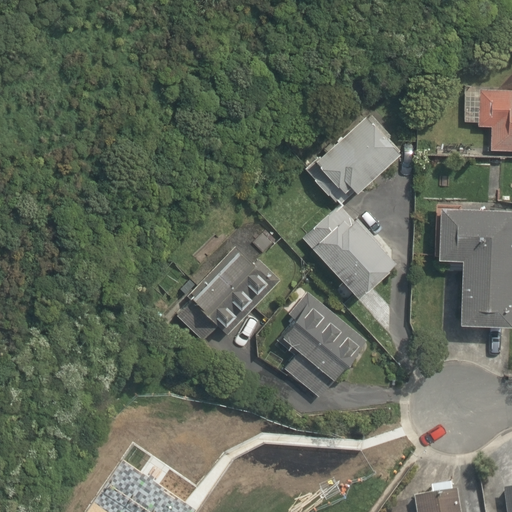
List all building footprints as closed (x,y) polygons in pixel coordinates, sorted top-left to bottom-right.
[(511,89),(462,88),(461,123),(478,124),(478,128),(491,128),(490,151),(511,151),(511,89)] [(356,192),(363,200),(407,160),(368,116),(307,172),(339,208),(342,204),(356,192)] [(399,266),(342,204),(339,208),(304,239),(360,301),(399,266)] [(511,216),(439,212),(435,263),(464,265),(460,329),(510,332),(511,301),(511,216)] [(262,272),(241,251),(193,300),(214,321),(262,272)] [(296,356),(284,371),(321,401),(348,367),(296,326),(282,344),(296,356)] [(511,511),(511,490),(503,492),(505,511),(511,511)] [(469,511),(468,492),(419,497),(420,511),(469,511)]
